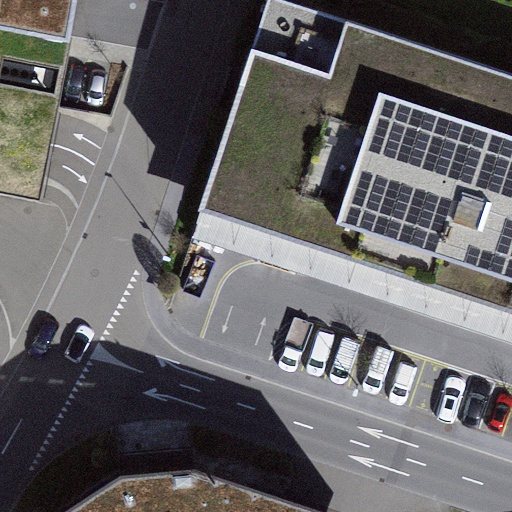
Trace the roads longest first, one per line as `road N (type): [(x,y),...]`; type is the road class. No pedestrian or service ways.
road 1 (secondary): [(511,494),(66,346)]
road 2 (residential): [(196,0),(136,192),(66,346)]
road 3 (secondary): [(0,458),(66,346)]
